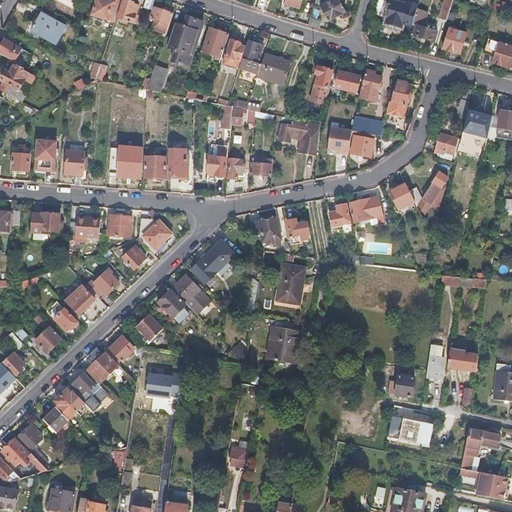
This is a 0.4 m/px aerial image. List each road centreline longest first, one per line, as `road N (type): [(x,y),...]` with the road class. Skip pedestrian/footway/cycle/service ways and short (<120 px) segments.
road 1 (residential): [(0,425),(218,207)]
road 2 (residential): [(218,207),(372,177),(412,146),(439,67)]
road 3 (residential): [(0,189),(218,207)]
road 4 (residential): [(350,46),(194,0)]
